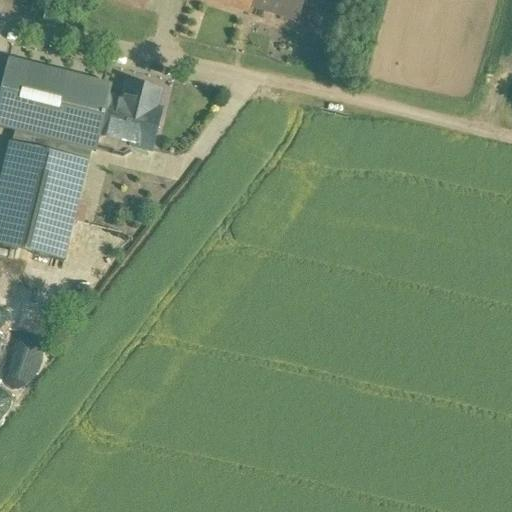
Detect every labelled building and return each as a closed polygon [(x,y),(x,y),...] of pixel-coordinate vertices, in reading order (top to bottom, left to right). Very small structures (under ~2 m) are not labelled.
[(101,0),(100,2),(143,17),(148,0),(101,0)] [(187,0),(251,21),(258,0),(187,0)] [(312,0),(258,0),(251,21),(300,37),(312,0)] [(163,97),(123,87),(119,105),(112,103),(114,94),(6,66),(0,89),(0,137),(95,161),(99,146),(152,159),(163,116),(158,115),(163,97)] [(90,170),(8,151),(0,184),(0,254),(64,271),(90,170)]
